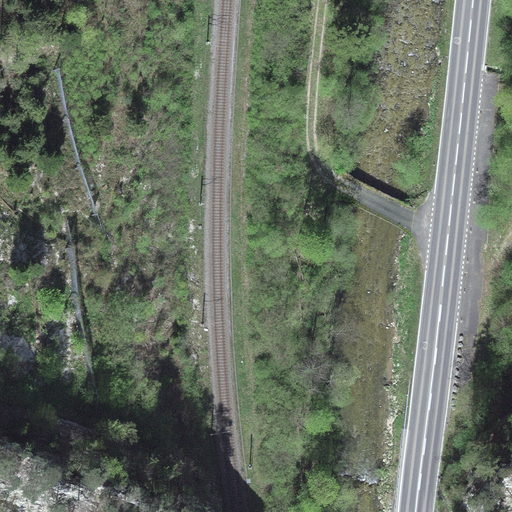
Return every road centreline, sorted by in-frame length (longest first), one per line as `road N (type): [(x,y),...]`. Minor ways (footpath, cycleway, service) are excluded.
road 1 (primary): [(474,0),(415,511)]
road 2 (track): [(449,230),(412,223),(323,172),(310,126),(321,0)]
